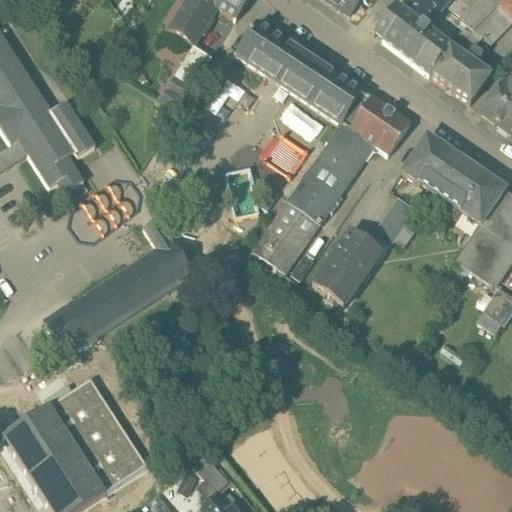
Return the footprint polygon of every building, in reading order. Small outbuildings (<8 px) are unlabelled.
[(216,13),(195,0),(187,0),(167,33),(193,50),(216,13)] [(249,0),(195,0),(216,13),(234,24),(249,0)] [(318,0),(348,20),(360,1),(364,4),(368,0),(318,0)] [(417,0),(403,16),(422,30),(449,0),(417,0)] [(482,0),(449,35),(462,47),(482,26),(489,19),(496,12),(507,0),(482,0)] [(511,0),(509,0),(497,13),(511,26),(511,0)] [(511,26),(497,13),(496,12),(489,19),(504,33),(511,26)] [(422,30),(403,16),(382,45),(417,72),(439,43),(422,30)] [(482,26),(462,47),(478,58),(496,37),(482,26)] [(361,97),(256,27),(234,59),(339,129),(361,97)] [(0,134),(10,150),(22,143),(31,156),(27,160),(49,194),(56,189),(62,199),(82,187),(66,162),(73,158),(77,163),(93,152),(65,108),(49,117),(0,40),(0,134)] [(211,61),(193,50),(174,80),(192,91),(211,61)] [(488,81),(448,51),(428,80),(470,107),(488,81)] [(511,74),(503,87),(511,93),(511,74)] [(174,80),(173,79),(158,104),(177,116),(192,91),(174,80)] [(511,93),(503,87),(482,116),(511,138),(511,93)] [(361,97),(339,129),(340,130),(340,129),(349,135),(370,104),(361,97)] [(408,129),(370,104),(349,135),(373,151),(387,160),(408,129)] [(340,130),(286,207),(318,230),(373,151),(349,135),(340,129),(340,130)] [(503,194),(425,141),(401,178),(478,230),(479,231),(502,197),(503,194)] [(10,150),(0,156),(0,177),(27,160),(31,156),(22,143),(10,150)] [(511,203),(502,197),(479,231),(478,230),(454,266),(492,292),(511,262),(511,203)] [(397,201),(371,239),(389,252),(415,214),(397,201)] [(286,207),(251,257),(284,279),(318,230),(286,207)] [(157,256),(72,310),(71,309),(42,328),(65,365),(95,346),(94,344),(189,282),(158,226),(145,234),(157,256)] [(380,257),(349,236),(311,292),(342,313),(380,257)] [(284,279),(251,257),(244,266),(277,288),(284,279)] [(299,288),(284,279),(277,288),(292,298),(299,288)] [(511,317),(511,302),(497,292),(482,316),(504,330),(511,317)] [(90,385),(1,441),(46,511),(82,511),(102,500),(104,503),(110,500),(108,496),(145,471),(90,385)] [(213,471),(193,488),(207,504),(227,487),(213,471)] [(229,511),(218,499),(204,511),(229,511)]
